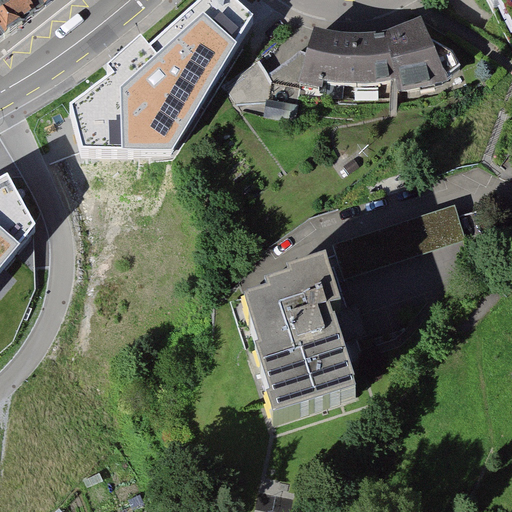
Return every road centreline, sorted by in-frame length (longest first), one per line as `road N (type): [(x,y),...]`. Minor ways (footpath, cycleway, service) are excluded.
road 1 (tertiary): [(124,0),(0,95)]
road 2 (track): [(418,390),(511,279)]
